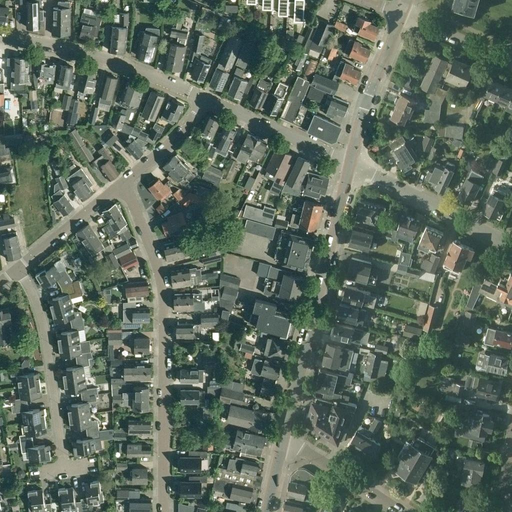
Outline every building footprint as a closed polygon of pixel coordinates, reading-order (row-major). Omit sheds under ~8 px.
[(1,0),(1,6),(0,6),(0,19),(7,20),(8,7),(7,7),(8,0),(7,0),(1,0)] [(27,2),(27,6),(26,6),(26,12),(26,11),(26,27),(39,27),(39,11),(38,6),(40,5),(39,0),(30,0),(31,2),(27,2)] [(271,0),(271,8),(278,8),(278,13),(286,14),(287,2),(287,0),(271,0)] [(294,0),(295,2),(287,2),(286,14),(294,14),(294,19),(302,20),(303,0),(294,0)] [(453,0),(451,6),(451,7),(474,13),(473,12),(477,0),(453,0)] [(106,4),(97,2),(94,12),(104,14),(106,4)] [(52,34),(60,34),(60,8),(60,3),(57,3),(58,8),(52,8),(52,34)] [(60,3),(60,8),(60,34),(69,34),(69,8),(69,3),(60,3)] [(202,6),(199,16),(207,19),(209,12),(210,9),(202,6)] [(176,10),(174,22),(184,23),(185,11),(176,10)] [(80,23),(82,24),(80,36),(92,39),(93,36),(96,37),(101,17),(82,12),(80,23)] [(119,13),(120,25),(128,25),(128,14),(128,13),(119,13)] [(355,23),(356,23),(353,30),(358,32),(359,33),(360,35),(363,37),(365,35),(373,39),(374,38),(376,37),(377,34),(376,31),(378,27),(369,23),(370,21),(358,16),(355,23)] [(230,20),(224,17),(219,29),(226,31),(230,20)] [(318,49),(317,52),(320,53),(332,25),(320,21),(312,40),(314,41),(312,47),(318,49)] [(337,21),(334,28),(344,32),(347,26),(337,21)] [(116,51),(119,23),(119,22),(113,22),(113,26),(110,26),(108,50),(116,51)] [(119,23),(116,51),(125,52),(127,28),(119,27),(119,23)] [(153,60),(157,45),(159,36),(159,28),(146,27),(145,32),(139,31),(137,41),(139,42),(136,55),(146,58),(147,60),(150,61),(152,60),(153,60)] [(171,28),(170,36),(178,37),(180,38),(181,30),(171,28)] [(300,29),(295,41),(301,43),(306,32),(300,29)] [(178,37),(176,44),(172,68),(180,69),(185,46),(184,45),(187,31),(181,30),(180,38),(178,37)] [(201,55),(200,51),(203,35),(195,34),(192,50),(190,61),(193,62),(192,64),(195,65),(191,75),(196,77),(197,79),(199,80),(202,80),(203,80),(209,64),(211,59),(201,55)] [(242,40),(230,35),(227,41),(227,42),(225,48),(224,48),(224,49),(222,54),(221,54),(221,55),(216,68),(216,67),(209,83),(214,86),(215,88),(218,89),(220,88),(221,88),(230,67),(231,67),(233,60),(234,60),(234,59),(236,53),(237,53),(236,52),(239,46),(239,47),(240,46),(239,46),(242,40)] [(276,50),(281,39),(273,36),(269,48),(276,50)] [(314,41),(312,40),(309,39),(303,52),(300,51),(293,67),(301,70),(312,49),(317,52),(318,49),(312,47),(314,41)] [(355,41),(349,39),(344,52),(349,54),(364,61),(364,60),(367,59),(368,56),(367,53),(369,49),(360,45),(361,43),(355,41)] [(281,47),(289,51),(292,44),(284,40),(281,47)] [(172,68),(176,44),(168,42),(163,66),(172,68)] [(234,65),(244,69),(253,47),(243,43),(234,65)] [(331,59),(334,52),(326,49),(323,56),(331,59)] [(435,86),(440,75),(446,63),(446,62),(434,56),(420,87),(432,93),(435,86)] [(18,83),(20,58),(12,58),(7,58),(7,64),(12,65),(11,83),(11,89),(13,89),(13,96),(26,96),(27,89),(18,89),(18,83)] [(20,58),(18,83),(25,83),(25,81),(27,81),(28,58),(20,58)] [(300,77),(310,81),(310,82),(319,63),(308,58),(300,77)] [(44,59),(39,59),(38,62),(37,62),(37,69),(37,70),(37,72),(38,72),(37,78),(46,79),(46,82),(51,83),(52,83),(53,79),(55,64),(53,64),(52,63),(49,62),(48,64),(45,63),(44,63),(44,59)] [(451,66),(446,63),(440,75),(446,78),(446,79),(463,87),(472,67),(454,60),(451,66)] [(340,61),(338,67),(335,74),(340,77),(355,83),(356,82),(358,81),(359,78),(358,76),(360,71),(351,67),(352,65),(345,62),(345,63),(340,61)] [(72,67),(59,65),(55,87),(68,89),(72,67)] [(79,89),(84,91),(93,93),(96,81),(91,80),(93,73),(84,71),(82,77),(80,77),(78,83),(80,83),(79,89)] [(242,73),(236,71),(228,91),(233,94),(234,96),(236,97),(238,96),(240,97),(247,81),(240,78),(242,73)] [(337,83),(315,74),(310,85),(333,94),(337,83)] [(415,76),(409,74),(405,84),(410,87),(415,76)] [(251,75),(243,92),(250,95),(258,77),(251,75)] [(297,75),(280,117),(331,141),(335,139),(336,136),(340,126),(315,115),(316,111),(300,104),(310,81),(300,77),(297,75)] [(117,79),(105,76),(100,96),(99,100),(98,103),(110,105),(111,99),(112,99),(117,79)] [(495,100),(502,86),(490,80),(483,95),(495,100)] [(127,82),(124,90),(121,89),(118,98),(121,99),(119,105),(127,108),(136,85),(134,85),(127,82)] [(255,87),(249,101),(251,102),(251,104),(253,105),(255,104),(261,107),(267,92),(269,87),(258,82),(256,87),(255,87)] [(144,88),(136,85),(127,108),(124,115),(115,112),(110,125),(121,129),(123,122),(125,119),(128,120),(131,111),(135,112),(138,104),(138,105),(144,88)] [(286,90),(278,86),(274,94),(271,93),(264,108),(269,111),(270,113),(273,114),(274,113),(276,114),(283,99),(282,98),(286,90)] [(432,101),(440,104),(441,104),(447,91),(435,86),(432,93),(429,99),(432,100),(432,101)] [(511,90),(502,86),(495,100),(507,105),(511,94),(511,90)] [(323,107),(325,101),(322,100),(325,94),(310,88),(306,97),(321,103),(320,106),(323,107)] [(153,119),(156,112),(163,96),(151,92),(145,107),(142,115),(153,119)] [(396,106),(411,113),(416,101),(417,101),(400,93),(400,94),(401,94),(399,98),(397,96),(394,103),(396,104),(396,106)] [(69,110),(71,99),(71,96),(65,95),(62,108),(69,110)] [(325,101),(323,107),(322,109),(327,110),(326,111),(327,111),(326,115),(333,117),(334,114),(335,114),(336,112),(344,115),(347,108),(345,107),(347,103),(332,97),(327,95),(325,101)] [(473,108),(479,111),(484,98),(478,96),(473,108)] [(77,113),(79,100),(71,99),(69,110),(66,123),(76,125),(78,113),(77,113)] [(175,120),(177,120),(184,105),(172,100),(168,108),(165,107),(162,114),(160,118),(173,124),(175,120)] [(425,110),(424,116),(439,117),(440,104),(432,101),(428,110),(425,110)] [(94,124),(98,107),(92,106),(88,122),(94,124)] [(409,117),(411,113),(396,106),(391,117),(390,117),(389,118),(391,118),(389,123),(396,126),(398,122),(404,124),(404,123),(407,117),(409,118),(410,117),(409,117)] [(219,121),(208,116),(201,130),(202,130),(200,135),(211,140),(213,135),(219,121)] [(165,126),(156,122),(148,137),(155,140),(158,136),(159,137),(165,126)] [(101,136),(110,147),(119,139),(110,128),(109,127),(110,126),(107,125),(92,125),(101,136)] [(140,131),(141,129),(134,126),(131,134),(138,137),(140,131)] [(214,144),(216,145),(227,150),(229,145),(236,131),(235,131),(234,128),(231,126),(230,127),(228,127),(224,126),(221,134),(218,133),(216,139),(214,144)] [(67,132),(73,142),(86,162),(93,158),(86,147),(79,136),(76,129),(75,128),(67,132)] [(35,145),(34,136),(31,134),(24,135),(25,146),(35,145)] [(247,158),(248,158),(257,138),(254,137),(248,134),(236,159),(245,163),(247,158)] [(409,162),(417,157),(410,146),(415,144),(412,139),(407,142),(407,141),(405,142),(402,136),(390,144),(393,150),(391,151),(397,159),(396,160),(401,167),(402,167),(405,171),(411,167),(409,163),(409,162)] [(427,152),(431,142),(433,138),(427,136),(421,150),(427,152)] [(136,137),(134,139),(132,141),(128,137),(122,143),(125,146),(125,147),(135,158),(142,152),(140,149),(148,142),(136,137)] [(257,138),(248,158),(256,162),(258,157),(259,158),(266,143),(260,140),(260,139),(257,138)] [(191,158),(193,155),(198,148),(187,139),(179,148),(191,158)] [(102,155),(93,162),(97,168),(99,167),(109,180),(119,173),(109,160),(111,158),(103,147),(98,151),(102,155)] [(427,159),(433,162),(438,150),(431,147),(427,159)] [(10,160),(12,159),(12,153),(11,148),(4,149),(0,149),(0,161),(10,160)] [(277,175),(275,181),(283,185),(290,169),(285,167),(290,155),(279,149),(277,154),(274,152),(266,170),(277,175)] [(195,176),(187,168),(188,167),(184,163),(183,164),(174,155),(169,161),(189,181),(195,176)] [(309,162),(298,157),(290,174),(289,174),(281,191),(287,193),(295,177),(299,179),(295,194),(303,197),(305,189),(324,194),(328,178),(304,172),(309,162)] [(490,173),(496,160),(488,157),(483,170),(490,173)] [(223,177),(230,180),(237,162),(230,159),(223,177)] [(504,163),(496,160),(490,173),(498,177),(504,163)] [(69,161),(60,168),(64,174),(73,168),(69,161)] [(169,161),(163,167),(172,175),(170,177),(174,181),(176,179),(177,181),(181,184),(182,183),(185,186),(189,181),(169,161)] [(443,190),(452,171),(454,166),(446,162),(444,167),(436,164),(432,174),(428,172),(424,179),(429,181),(429,182),(436,185),(435,186),(436,187),(436,189),(440,191),(441,191),(443,190)] [(223,171),(207,164),(204,171),(220,178),(223,171)] [(0,182),(10,181),(8,167),(0,168),(0,182)] [(471,169),(457,197),(459,198),(459,199),(463,201),(464,200),(470,203),(483,175),(471,169)] [(218,180),(205,173),(202,178),(215,185),(218,180)] [(63,175),(55,178),(60,190),(68,186),(63,175)] [(76,181),(87,196),(93,192),(82,177),(76,181)] [(255,179),(249,177),(246,184),(251,186),(255,179)] [(158,198),(169,189),(165,183),(163,185),(158,179),(155,182),(153,180),(148,184),(150,186),(149,187),(158,198)] [(87,196),(76,181),(73,184),(72,182),(70,184),(81,200),(87,196)] [(213,200),(217,189),(212,187),(211,190),(198,185),(195,194),(208,198),(213,200)] [(495,217),(500,219),(503,212),(499,209),(504,199),(503,199),(506,193),(493,187),(490,193),(487,199),(488,200),(483,210),(487,212),(486,214),(495,218),(495,217)] [(59,190),(51,196),(55,201),(53,202),(63,215),(73,208),(64,195),(63,195),(59,190)] [(177,190),(172,194),(179,201),(183,197),(177,190)] [(41,212),(48,209),(46,191),(34,196),(36,201),(21,207),(22,209),(20,210),(22,215),(24,215),(31,233),(32,232),(33,234),(38,232),(38,230),(46,227),(43,217),(41,212)] [(187,206),(193,202),(208,208),(211,201),(193,193),(183,199),(187,206)] [(302,212),(319,217),(322,204),(305,200),(303,206),(298,205),(297,211),(302,212)] [(369,203),(360,201),(355,219),(375,225),(377,214),(383,216),(385,208),(369,203)] [(108,208),(123,231),(127,229),(124,225),(126,223),(115,204),(108,208)] [(123,231),(108,208),(103,212),(104,213),(102,214),(104,218),(106,217),(109,223),(103,226),(111,239),(119,234),(123,231)] [(183,212),(168,217),(169,221),(162,224),(166,235),(173,232),(174,234),(180,232),(188,229),(183,212)] [(319,217),(302,212),(301,216),(293,214),(290,225),(299,227),(299,225),(315,229),(319,217)] [(395,236),(411,242),(413,237),(419,221),(402,215),(396,231),(397,231),(395,236)] [(15,226),(13,218),(6,220),(7,228),(15,226)] [(274,226),(287,230),(289,222),(276,218),(274,226)] [(272,239),(276,227),(247,219),(243,231),(272,239)] [(101,244),(89,224),(76,233),(77,233),(75,234),(79,240),(81,239),(89,252),(92,256),(102,250),(105,256),(112,252),(113,252),(107,241),(101,244)] [(373,231),(354,226),(348,245),(368,251),(373,231)] [(435,251),(436,249),(443,233),(437,231),(437,230),(432,228),(432,229),(426,226),(419,242),(429,246),(428,248),(435,251)] [(308,255),(312,239),(291,233),(292,232),(281,229),(273,259),(283,262),(305,268),(308,255)] [(383,229),(382,232),(381,238),(390,240),(391,235),(392,232),(389,231),(383,229)] [(16,232),(8,234),(13,258),(21,256),(17,235),(16,235),(16,232)] [(6,259),(13,258),(8,234),(1,235),(2,238),(1,238),(6,259)] [(214,248),(207,250),(209,256),(220,254),(220,251),(221,247),(224,238),(217,236),(214,248)] [(135,240),(128,242),(131,249),(138,245),(135,240)] [(185,240),(163,245),(167,261),(184,256),(189,255),(185,240)] [(454,241),(453,241),(445,262),(443,266),(458,273),(460,268),(461,268),(465,256),(470,258),(473,250),(469,248),(460,244),(460,242),(456,240),(454,241)] [(128,245),(116,252),(119,257),(131,250),(128,245)] [(133,251),(129,253),(118,258),(121,264),(123,270),(138,263),(133,251)] [(112,252),(105,256),(113,269),(120,265),(112,252)] [(412,255),(401,252),(398,264),(409,267),(412,255)] [(433,273),(439,258),(431,254),(425,269),(433,273)] [(215,256),(202,259),(203,265),(217,262),(215,256)] [(377,275),(368,273),(371,263),(352,258),(349,268),(347,278),(366,283),(366,282),(371,283),(376,284),(376,281),(378,276),(380,276),(380,273),(377,272),(377,275)] [(267,278),(301,287),(303,278),(290,274),(291,272),(270,266),(270,265),(260,262),(257,275),(267,278)] [(60,287),(72,282),(65,270),(58,272),(55,266),(45,271),(44,269),(35,275),(43,287),(56,279),(60,287)] [(406,275),(416,278),(418,279),(420,270),(416,269),(408,267),(406,275)] [(171,272),(172,280),(201,275),(200,269),(196,269),(196,268),(188,269),(171,272)] [(478,291),(511,307),(511,273),(510,273),(507,280),(501,278),(497,286),(484,279),(478,291)] [(240,279),(220,274),(220,284),(237,289),(240,279)] [(201,279),(201,275),(172,280),(173,288),(191,285),(198,283),(199,285),(205,284),(204,279),(201,279)] [(282,302),(289,304),(290,303),(296,304),(301,287),(267,278),(263,293),(277,297),(282,302)] [(72,305),(70,299),(83,295),(79,280),(72,282),(60,287),(63,296),(48,300),(51,311),(72,305)] [(143,300),(142,295),(148,294),(147,282),(131,283),(131,284),(126,284),(127,293),(132,292),(132,296),(133,301),(143,300)] [(221,298),(224,286),(220,285),(219,298),(220,310),(222,310),(222,309),(229,310),(228,313),(231,313),(234,301),(221,298)] [(221,298),(234,301),(237,289),(224,286),(221,298)] [(341,290),(339,298),(342,299),(366,306),(370,293),(346,286),(344,291),(341,290)] [(174,303),(200,302),(200,295),(192,295),(192,294),(174,295),(174,303)] [(248,305),(247,313),(251,314),(249,324),(263,328),(263,329),(280,333),(279,336),(288,338),(294,315),(274,310),(276,304),(255,298),(253,307),(248,305)] [(200,302),(174,303),(174,311),(193,310),(193,309),(200,309),(200,302)] [(366,311),(358,309),(340,304),(336,318),(355,323),(355,322),(360,323),(362,324),(366,311)] [(423,329),(433,332),(440,307),(430,304),(423,329)] [(71,325),(83,322),(80,312),(74,312),(72,305),(51,311),(54,322),(69,318),(71,325)] [(424,317),(425,310),(418,308),(417,315),(424,317)] [(0,343),(10,341),(6,325),(11,324),(8,309),(2,310),(0,309),(0,343)] [(133,309),(126,309),(123,309),(123,328),(141,328),(141,322),(148,322),(148,309),(132,309),(133,309)] [(222,309),(222,310),(220,319),(227,320),(228,313),(229,310),(222,309)] [(476,314),(464,310),(460,322),(463,323),(473,326),(473,325),(473,323),(476,314)] [(218,314),(200,315),(201,326),(218,325),(218,314)] [(22,319),(14,320),(17,336),(25,334),(22,319)] [(83,322),(71,325),(72,331),(57,333),(58,345),(79,342),(78,330),(84,330),(83,322)] [(360,344),(361,343),(366,344),(369,333),(363,331),(364,331),(353,328),(334,323),(331,336),(350,341),(360,344)] [(174,334),(177,336),(177,338),(192,337),(199,337),(198,325),(193,324),(192,324),(177,324),(177,328),(174,330),(174,334)] [(419,328),(405,325),(403,335),(417,339),(419,328)] [(496,330),(487,328),(484,343),(493,345),(494,342),(510,346),(511,337),(511,333),(496,330)] [(121,333),(108,333),(108,345),(121,344),(121,333)] [(469,337),(456,333),(454,342),(467,346),(469,337)] [(421,335),(418,345),(428,347),(431,338),(421,335)] [(234,349),(239,350),(252,354),(254,347),(241,343),(242,339),(237,337),(234,349)] [(267,338),(263,337),(261,344),(266,345),(264,353),(282,357),(286,342),(268,338),(267,338)] [(134,338),(128,338),(128,346),(134,345),(134,346),(134,352),(148,352),(148,338),(134,338)] [(79,342),(58,345),(60,356),(75,354),(76,361),(88,359),(93,358),(91,351),(89,340),(79,342)] [(325,353),(351,360),(356,361),(358,353),(353,351),(343,348),(327,344),(325,353)] [(388,347),(376,344),(374,351),(386,354),(388,347)] [(476,365),(482,366),(487,367),(487,368),(503,371),(507,358),(490,354),(479,351),(476,365)] [(351,360),(325,353),(322,362),(338,366),(337,368),(345,370),(346,368),(348,369),(351,360)] [(380,359),(376,377),(378,378),(375,385),(384,387),(386,374),(389,362),(383,361),(383,356),(369,353),(368,356),(380,359)] [(364,374),(376,377),(380,359),(368,356),(364,374)] [(88,359),(76,361),(77,367),(62,369),(63,381),(85,378),(83,366),(89,365),(88,359)] [(259,361),(257,367),(253,365),(251,371),(261,373),(260,374),(264,375),(264,376),(260,391),(271,395),(271,394),(273,393),(274,390),(273,388),(276,377),(278,376),(279,373),(278,371),(279,366),(271,364),(271,362),(264,360),(264,363),(259,361)] [(122,372),(149,371),(149,364),(131,364),(131,365),(124,365),(124,371),(122,371),(122,372)] [(18,387),(40,384),(38,373),(23,375),(22,368),(10,370),(11,377),(17,376),(18,387)] [(179,379),(180,380),(180,382),(197,382),(197,377),(202,377),(203,370),(197,370),(180,369),(180,375),(179,376),(179,379)] [(322,398),(322,399),(333,401),(333,399),(340,401),(342,395),(333,393),(335,382),(350,385),(352,378),(337,374),(320,369),(318,375),(319,375),(316,389),(315,388),(314,390),(315,390),(315,389),(322,391),(322,394),(324,394),(322,398)] [(149,371),(122,372),(122,373),(125,373),(125,378),(131,378),(131,380),(149,379),(149,371)] [(85,378),(63,381),(65,392),(80,390),(81,397),(95,395),(97,394),(97,388),(86,389),(85,378)] [(499,383),(479,378),(477,387),(473,386),(471,390),(476,392),(476,393),(495,398),(499,383)] [(239,391),(241,384),(222,379),(222,386),(239,391)] [(464,386),(453,383),(451,395),(462,397),(464,386)] [(40,384),(18,387),(20,399),(12,400),(13,406),(27,404),(26,398),(41,396),(40,384)] [(113,395),(113,398),(148,398),(148,387),(133,387),(133,392),(123,392),(123,395),(113,395)] [(243,393),(228,389),(222,388),(218,399),(240,405),(241,403),(248,405),(247,409),(230,405),(230,407),(224,405),(222,410),(268,421),(270,412),(255,408),(255,406),(256,406),(258,405),(259,403),(258,401),(255,400),(253,402),(255,396),(243,393)] [(198,390),(181,390),(181,403),(198,403),(198,396),(204,396),(204,391),(198,391),(198,390)] [(396,400),(402,401),(404,391),(398,390),(396,400)] [(95,395),(81,397),(82,403),(67,405),(69,417),(90,414),(88,402),(96,401),(95,395)] [(308,424),(309,425),(338,443),(340,437),(344,439),(348,428),(351,417),(356,405),(340,401),(333,399),(333,401),(322,399),(322,398),(316,396),(315,400),(313,399),(308,420),(307,421),(307,422),(308,423),(308,424)] [(148,398),(113,398),(113,402),(118,402),(123,402),(123,404),(131,404),(131,403),(133,403),(133,409),(148,409),(148,405),(148,398)] [(469,406),(457,403),(455,413),(466,416),(469,406)] [(24,423),(45,420),(43,409),(28,411),(27,404),(13,406),(11,407),(12,413),(22,412),(24,423)] [(472,411),(470,417),(469,425),(471,426),(470,427),(465,426),(463,435),(484,440),(485,434),(486,429),(490,430),(492,421),(488,420),(489,416),(482,414),(482,412),(477,410),(476,412),(472,411)] [(90,414),(69,417),(70,428),(85,426),(86,433),(99,431),(97,421),(91,420),(90,414)] [(372,423),(379,427),(382,422),(375,418),(372,423)] [(45,420),(24,423),(25,435),(19,436),(20,442),(32,440),(31,434),(46,432),(45,420)] [(150,421),(128,421),(128,434),(150,434),(150,421)] [(368,438),(372,430),(376,433),(379,427),(372,423),(368,430),(365,428),(362,434),(356,430),(346,449),(353,453),(357,456),(368,438)] [(264,436),(237,429),(235,437),(232,437),(231,441),(218,438),(217,445),(259,455),(262,445),(264,436)] [(99,431),(86,433),(87,439),(72,441),(74,455),(85,454),(84,452),(95,450),(93,438),(100,437),(99,431)] [(415,481),(416,480),(435,447),(415,435),(395,469),(415,481)] [(374,441),(368,438),(357,456),(362,459),(369,463),(370,463),(374,465),(378,458),(374,456),(383,441),(376,437),(374,441)] [(32,440),(20,442),(21,453),(28,452),(29,459),(39,458),(40,460),(50,459),(48,445),(33,447),(32,440)] [(481,450),(482,444),(472,441),(471,447),(481,450)] [(140,443),(127,444),(127,456),(150,456),(150,446),(140,446),(140,443)] [(188,459),(180,459),(179,462),(178,462),(178,470),(179,470),(179,475),(201,475),(201,459),(207,459),(207,453),(188,452),(188,459)] [(464,456),(459,455),(457,465),(464,467),(461,483),(478,486),(479,483),(481,473),(482,472),(485,471),(486,466),(483,463),(483,462),(464,458),(464,456)] [(236,457),(235,459),(229,458),(227,470),(217,468),(215,478),(252,486),(255,476),(257,463),(243,460),(243,459),(236,457)] [(146,469),(132,468),(132,470),(130,470),(130,475),(132,475),(132,482),(146,482),(146,469)] [(295,499),(307,501),(306,502),(321,508),(326,496),(324,495),(326,485),(315,478),(316,477),(306,470),(304,469),(302,469),(300,469),(298,469),(297,474),(293,476),(292,476),(292,475),(291,475),(287,493),(288,493),(287,497),(295,499)] [(188,484),(179,484),(179,486),(178,486),(178,495),(179,495),(179,499),(200,500),(201,484),(206,484),(206,478),(188,478),(188,484)] [(215,478),(213,490),(217,491),(216,495),(223,496),(222,496),(229,498),(248,502),(252,486),(215,478)] [(102,491),(100,491),(99,481),(85,483),(87,498),(80,499),(81,501),(82,511),(91,511),(93,503),(103,502),(102,491)] [(71,511),(82,511),(81,501),(74,502),(72,487),(58,489),(59,500),(62,499),(63,510),(71,509),(71,511)] [(42,489),(27,491),(29,502),(31,501),(33,511),(40,511),(51,511),(50,503),(44,504),(42,489)] [(128,490),(117,490),(117,501),(128,501),(128,490)] [(0,493),(0,501),(15,499),(14,491),(0,493)] [(464,500),(460,497),(457,503),(461,506),(456,511),(479,511),(481,510),(465,499),(464,500)] [(130,503),(130,511),(129,511),(143,511),(150,511),(150,499),(134,499),(130,499),(130,503)] [(326,499),(320,511),(334,511),(338,505),(326,499)] [(283,502),(282,506),(284,509),(283,511),(305,511),(301,511),(302,504),(286,500),(283,502)]
